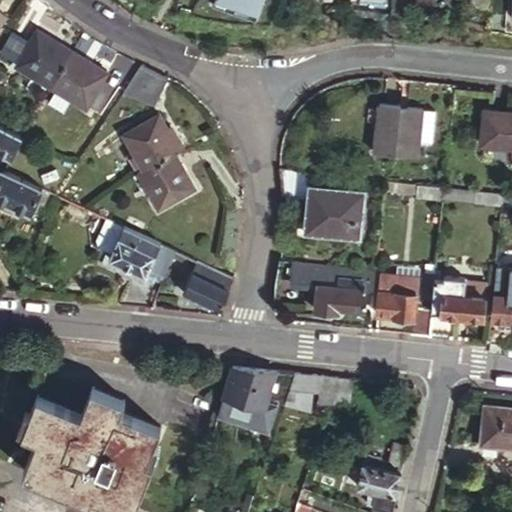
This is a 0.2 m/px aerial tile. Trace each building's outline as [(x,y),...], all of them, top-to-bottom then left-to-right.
[(211,0),(255,15),(260,0),(211,0)] [(47,83),(67,49),(34,29),(13,64),(47,83)] [(104,70),(67,49),(47,83),(84,105),(104,70)] [(166,75),(138,62),(120,88),(154,104),(166,75)] [(420,107),(378,101),(373,148),(414,154),(420,107)] [(511,110),(482,108),(480,143),(511,146),(511,110)] [(171,155),(178,151),(155,113),(121,132),(145,171),(171,155)] [(21,132),(20,131),(0,120),(0,150),(9,155),(21,132)] [(145,171),(137,176),(157,209),(191,187),(171,155),(145,171)] [(30,202),(39,183),(2,166),(0,165),(0,196),(28,208),(30,202)] [(308,171),(277,168),(281,205),(305,207),(307,185),(308,171)] [(382,179),(382,188),(394,189),(395,180),(382,179)] [(403,181),(395,180),(394,189),(415,191),(415,182),(403,181)] [(434,197),(436,184),(415,182),(415,191),(414,196),(434,197)] [(361,190),(307,185),(305,207),(302,230),(357,235),(361,190)] [(466,187),(442,185),(440,185),(439,197),(464,200),(466,187)] [(474,188),(466,187),(464,200),(473,201),(474,188)] [(500,201),(501,191),(474,188),(473,201),(500,204),(500,201)] [(511,202),(511,192),(501,191),(500,201),(511,202)] [(30,202),(28,208),(36,212),(38,206),(30,202)] [(124,223),(107,215),(95,240),(97,246),(109,252),(124,223)] [(159,239),(124,223),(109,252),(108,255),(144,271),(147,267),(159,239)] [(171,253),(174,246),(159,239),(147,267),(162,274),(171,253)] [(193,264),(196,257),(174,246),(171,253),(193,264)] [(220,307),(233,274),(196,257),(193,264),(181,290),(220,307)] [(371,288),(374,265),(290,257),(288,278),(304,280),(316,282),(314,306),(338,308),(339,303),(363,306),(364,287),(371,288)] [(431,278),(432,273),(418,271),(416,292),(430,293),(430,288),(431,278)] [(409,313),(410,307),(413,276),(376,272),(373,310),(409,313)] [(136,273),(124,301),(140,303),(151,280),(136,273)] [(440,279),(431,278),(430,288),(460,291),(461,276),(440,274),(440,279)] [(511,277),(502,277),(500,292),(491,291),(489,316),(497,317),(511,318),(510,326),(511,326),(511,277)] [(302,302),(304,280),(288,278),(275,281),(274,299),(302,302)] [(466,292),(483,293),(484,282),(467,280),(466,292)] [(430,288),(430,293),(428,309),(451,311),(481,314),(483,293),(466,292),(460,291),(430,288)] [(409,313),(408,332),(426,333),(428,309),(410,307),(409,313)] [(451,311),(428,309),(426,333),(436,335),(449,336),(451,311)] [(240,363),(230,362),(224,381),(233,383),(240,363)] [(256,365),(240,363),(233,383),(229,395),(260,406),(275,367),(256,365)] [(335,373),(320,372),(311,395),(327,398),(335,373)] [(335,373),(327,398),(342,400),(350,375),(335,373)] [(36,391),(25,418),(41,425),(36,435),(22,468),(87,495),(89,489),(129,507),(150,456),(143,454),(157,422),(117,405),(121,397),(88,383),(77,409),(36,391)] [(511,403),(480,400),(477,442),(511,444),(511,403)] [(41,425),(25,418),(20,428),(36,435),(41,425)] [(401,466),(407,439),(392,436),(389,455),(378,452),(377,450),(363,447),(361,457),(358,456),(353,480),(370,484),(367,502),(391,508),(401,466)] [(295,498),(290,511),(305,511),(309,503),(295,498)]
